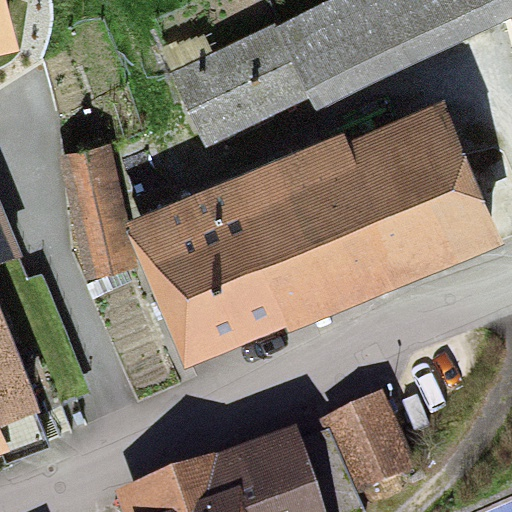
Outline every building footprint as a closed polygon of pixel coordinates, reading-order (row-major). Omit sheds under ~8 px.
[(10,0),(0,0),(0,47),(20,42),(10,0)] [(313,0),(170,69),(205,143),(501,0),(313,0)] [(409,266),(493,231),(444,115),(244,199),(237,181),(131,226),(181,344),(286,300),(282,290),(399,241),(409,266)] [(89,261),(127,254),(108,156),(70,164),(89,261)] [(0,259),(23,251),(0,193),(0,259)] [(37,403),(41,401),(0,295),(0,448),(12,445),(14,451),(50,437),(37,403)] [(366,511),(360,496),(417,469),(384,396),(320,426),(326,437),(301,446),(297,437),(115,499),(119,511),(366,511)]
